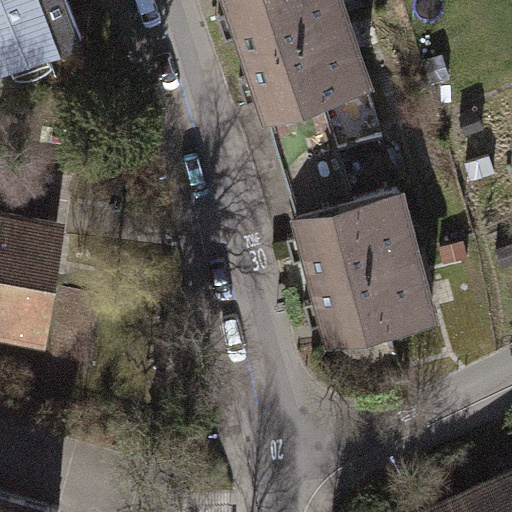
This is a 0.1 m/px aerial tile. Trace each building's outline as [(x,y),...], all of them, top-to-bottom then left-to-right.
[(0,0),(0,61),(81,35),(67,0),(0,0)] [(228,0),(244,52),(341,19),(335,0),(228,0)] [(363,84),(341,19),(244,52),(266,115),(326,96),(363,84)] [(280,162),(338,146),(326,96),(266,115),(280,162)] [(338,146),(280,162),(294,210),(351,195),(338,146)] [(485,149),(461,158),(469,178),(493,170),(485,149)] [(0,179),(0,214),(41,222),(47,188),(0,179)] [(294,210),(312,274),(413,247),(396,183),(351,195),(294,210)] [(45,223),(41,222),(0,214),(0,324),(26,329),(45,223)] [(463,240),(436,246),(439,263),(466,257),(463,240)] [(431,311),(413,247),(312,274),(329,338),(431,311)] [(511,511),(511,471),(427,511),(511,511)] [(0,511),(58,511),(60,505),(0,489),(0,511)]
